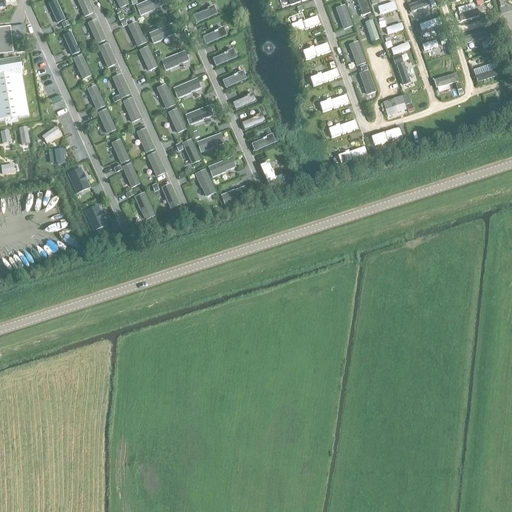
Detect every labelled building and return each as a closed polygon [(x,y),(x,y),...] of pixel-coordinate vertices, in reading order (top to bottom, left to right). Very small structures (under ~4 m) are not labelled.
[(67,19),(58,0),(52,0),(49,1),(58,22),(67,19)] [(86,0),(77,0),(85,17),(93,14),(86,0)] [(125,0),(115,0),(120,10),(128,6),(125,0)] [(159,0),(153,0),(137,8),(141,17),(154,12),(153,11),(163,7),(159,0)] [(197,0),(190,3),(193,9),(210,2),(209,0),(197,0)] [(365,0),(356,0),(362,17),(367,15),(370,14),(365,0)] [(464,11),(461,4),(463,3),(461,0),(456,0),(452,2),(456,14),(464,11)] [(426,2),(407,8),(410,15),(428,9),(426,2)] [(393,3),(378,8),(380,15),(395,10),(393,3)] [(204,12),(193,17),(197,25),(217,16),(214,8),(204,12)] [(344,8),(336,10),(343,30),(351,27),(344,8)] [(477,10),(459,16),(461,22),(479,17),(477,10)] [(298,23),(291,26),(294,34),(320,25),(317,17),(302,22),(302,21),(298,22),(298,23)] [(95,20),(88,23),(97,44),(105,41),(95,20)] [(142,22),(145,28),(151,26),(149,20),(142,22)] [(432,21),(414,27),(416,34),(434,28),(432,21)] [(372,22),(365,24),(371,43),(378,40),(372,22)] [(401,24),(385,29),(387,35),(403,30),(401,24)] [(136,25),(129,28),(138,48),(145,44),(136,25)] [(172,26),(150,36),(154,45),(162,42),(161,41),(176,35),(172,26)] [(0,53),(13,53),(10,28),(0,29),(0,53)] [(214,33),(203,38),(206,46),(227,37),(223,29),(214,33)] [(81,50),(72,30),(64,34),(73,54),(81,50)] [(485,31),(463,38),(465,45),(487,38),(485,31)] [(436,41),(422,46),(424,52),(438,47),(436,41)] [(106,44),(98,48),(108,68),(116,65),(106,44)] [(310,50),(302,52),(305,61),(330,52),(327,44),(314,49),(314,47),(309,49),(310,50)] [(357,44),(349,47),(357,67),(365,64),(357,44)] [(407,44),(391,50),(393,56),(409,50),(407,44)] [(147,50),(140,53),(149,72),(156,69),(147,50)] [(228,54),(213,60),(216,67),(237,58),(233,50),(227,53),(228,54)] [(186,51),(162,60),(166,69),(189,59),(186,51)] [(427,54),(429,60),(436,57),(433,51),(427,54)] [(92,74),(82,53),(74,57),(83,79),(92,74)] [(491,54),(485,56),(488,63),(493,61),(491,54)] [(19,59),(0,61),(0,120),(29,116),(19,59)] [(444,59),(426,65),(429,71),(446,65),(444,59)] [(415,60),(397,67),(400,78),(419,71),(415,60)] [(170,82),(191,74),(188,67),(168,75),(170,82)] [(317,76),(310,79),(313,88),(340,78),(337,70),(321,75),(321,74),(317,75),(317,76)] [(498,70),(475,77),(477,83),(500,76),(498,70)] [(238,75),(223,82),(226,89),(247,80),(243,72),(237,74),(238,75)] [(368,72),(360,75),(367,95),(375,93),(368,72)] [(120,75),(112,78),(122,99),(129,96),(120,75)] [(89,78),(75,82),(77,90),(91,86),(89,78)] [(378,82),(381,94),(389,91),(387,85),(391,84),(389,79),(378,82)] [(453,79),(434,84),(437,91),(455,86),(453,79)] [(172,83),(173,88),(182,86),(181,80),(172,83)] [(196,81),(174,91),(178,100),(191,95),(190,94),(200,90),(196,81)] [(402,93),(419,88),(417,81),(400,87),(402,93)] [(75,84),(67,86),(69,95),(77,93),(75,84)] [(106,105),(97,85),(88,89),(97,109),(106,105)] [(165,88),(157,91),(166,110),(174,107),(165,88)] [(248,98),(233,104),(236,111),(257,102),(253,94),(247,96),(248,98)] [(408,95),(383,104),(387,118),(406,111),(404,107),(411,104),(408,95)] [(327,102),(320,105),(323,113),(334,109),(349,104),(346,96),(331,101),(330,99),(326,101),(327,102)] [(130,99),(123,102),(132,123),(140,120),(130,99)] [(117,129),(108,109),(99,113),(108,133),(117,129)] [(208,109),(186,118),(190,127),(203,122),(202,121),(212,117),(208,109)] [(176,112),(169,115),(177,135),(185,131),(176,112)] [(257,118),(242,124),(245,131),(266,122),(262,114),(256,117),(257,118)] [(63,120),(46,125),(48,131),(64,126),(63,120)] [(354,122),(329,131),(332,141),(358,130),(354,122)] [(26,128),(19,129),(22,146),(29,145),(26,128)] [(56,129),(42,139),(46,144),(60,134),(56,129)] [(144,129),(136,133),(146,154),(153,150),(144,129)] [(385,141),(400,137),(398,129),(383,133),(385,141)] [(8,132),(1,133),(3,145),(10,144),(8,132)] [(372,159),(380,158),(377,135),(369,136),(372,159)] [(220,136),(197,145),(201,154),(214,149),(214,148),(223,145),(220,136)] [(266,139),(252,146),(255,153),(275,144),(272,136),(266,139)] [(131,160),(121,139),(112,144),(121,164),(131,160)] [(190,142),(182,146),(192,166),(199,162),(190,142)] [(0,148),(0,156),(14,154),(12,147),(3,149),(3,147),(0,148)] [(319,148),(320,170),(331,169),(330,147),(319,148)] [(364,148),(338,157),(342,167),(367,157),(364,148)] [(63,151),(55,152),(56,166),(64,165),(64,158),(66,157),(65,152),(63,152),(63,151)] [(155,153),(147,157),(157,178),(164,174),(155,153)] [(299,168),(305,167),(303,153),(288,155),(292,174),(300,172),(299,168)] [(231,160),(209,170),(213,179),(226,174),(225,173),(234,169),(231,160)] [(141,183),(132,163),(124,167),(132,188),(141,183)] [(13,166),(1,168),(2,175),(14,173),(13,166)] [(267,166),(260,169),(269,190),(284,183),(281,177),(274,180),(267,166)] [(81,169),(67,175),(76,195),(90,188),(81,169)] [(204,172),(196,176),(206,197),(214,193),(204,172)] [(169,185),(161,188),(171,209),(179,206),(169,185)] [(180,190),(185,204),(191,202),(192,207),(198,205),(192,186),(180,190)] [(245,187),(224,196),(229,207),(249,198),(245,187)] [(46,201),(56,199),(54,190),(37,193),(40,211),(48,210),(46,201)] [(144,193),(136,197),(146,218),(154,214),(144,193)] [(98,206),(84,212),(93,232),(107,226),(98,206)] [(132,207),(125,209),(131,225),(138,222),(132,207)] [(37,247),(44,244),(41,237),(34,240),(37,247)]
